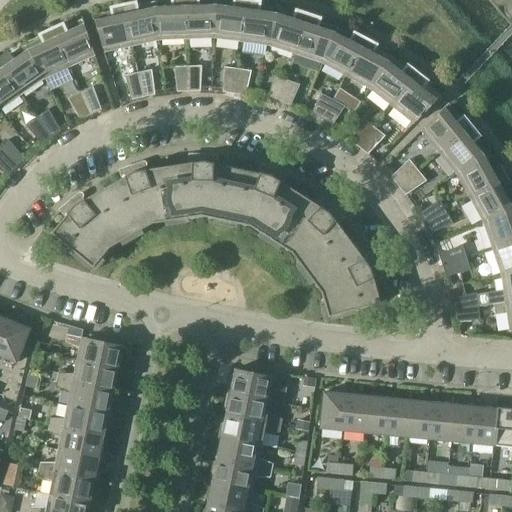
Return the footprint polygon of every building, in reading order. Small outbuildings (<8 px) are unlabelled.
[(155,4),(159,40),(187,39),(185,0),(179,0),(180,3),(155,4)] [(185,0),(187,39),(214,38),(216,1),(191,2),(190,0),(185,0)] [(214,38),(242,41),(247,1),(242,0),(241,0),(241,5),(216,1),(214,38)] [(247,1),(242,41),(269,45),(277,10),(252,6),(253,1),(247,1)] [(132,46),(159,40),(155,4),(130,9),(129,4),(123,5),(132,46)] [(104,52),(132,46),(123,5),(118,7),(119,12),(93,17),(104,52)] [(277,10),(269,45),(295,54),(308,15),(303,13),(301,18),(277,10)] [(295,54),(322,62),(336,29),(312,21),(314,16),(308,15),(295,54)] [(51,30),(69,67),(95,55),(83,21),(59,32),(57,27),(51,30)] [(336,29),(322,62),(346,75),(366,39),(361,37),(358,41),(336,29)] [(26,47),(44,79),(69,67),(51,30),(46,32),(49,37),(26,47)] [(366,39),(346,75),(370,88),(390,58),(368,46),(370,42),(366,39)] [(44,79),(26,47),(5,62),(2,58),(0,59),(0,64),(21,94),(44,79)] [(392,106),(418,73),(413,70),(410,74),(390,58),(370,88),(392,106)] [(0,109),(21,94),(0,64),(0,109)] [(188,67),(189,92),(200,91),(202,66),(188,67)] [(189,92),(188,67),(174,67),(177,92),(189,92)] [(223,92),(234,94),(238,69),(224,67),(223,92)] [(252,71),(238,69),(234,94),(246,96),(252,71)] [(144,98),(155,95),(152,70),(138,73),(144,98)] [(132,100),(144,98),(138,73),(125,76),(132,100)] [(414,123),(439,97),(419,81),(422,77),(418,73),(392,106),(414,123)] [(268,101),(279,104),(287,80),(274,76),(268,101)] [(300,85),(287,80),(279,104),(290,108),(300,85)] [(91,115),(101,110),(93,87),(80,93),(91,115)] [(80,120),(91,115),(80,93),(68,98),(80,120)] [(311,117),(321,122),(333,100),(321,94),(311,117)] [(345,107),(333,100),(321,122),(331,128),(345,107)] [(440,153),(472,127),(468,123),(464,126),(448,105),(422,131),(440,153)] [(51,138),(61,131),(48,109),(37,117),(51,138)] [(42,145),(51,138),(37,117),(26,125),(42,145)] [(350,140),(359,147),(375,128),(364,119),(350,140)] [(475,131),(472,127),(440,153),(457,174),(487,154),(471,134),(475,131)] [(386,136),(375,128),(359,147),(368,154),(386,136)] [(0,151),(16,167),(25,159),(8,140),(0,148),(0,151)] [(0,168),(8,176),(16,167),(0,151),(0,168)] [(499,176),(487,154),(457,174),(471,198),(506,178),(504,174),(499,176)] [(226,221),(237,168),(214,163),(214,156),(201,155),(201,161),(192,162),(192,163),(169,166),(177,220),(201,216),(226,221)] [(399,186),(418,170),(409,160),(391,177),(399,186)] [(177,220),(169,166),(145,170),(143,163),(131,167),(133,172),(125,177),(105,189),(131,236),(153,224),(177,220)] [(271,240),(300,194),(280,181),(281,181),(273,176),(275,171),(263,166),(260,173),(237,168),(226,221),(250,226),(271,240)] [(427,181),(418,170),(399,186),(406,195),(427,181)] [(471,198),(484,223),(511,210),(511,198),(505,186),(509,183),(506,178),(471,198)] [(131,236),(105,189),(84,200),(79,194),(69,203),(72,207),(67,214),(52,233),(86,262),(93,254),(100,260),(110,248),(131,236)] [(325,201),(320,207),(300,194),(271,240),(292,253),(307,273),(350,240),(336,222),(336,221),(331,214),(335,210),(325,201)] [(418,214),(424,224),(446,212),(439,200),(418,214)] [(493,249),(511,242),(511,210),(484,223),(493,249)] [(430,234),(453,224),(446,212),(424,224),(430,234)] [(350,240),(307,273),(322,293),(326,307),(334,305),(337,315),(381,302),(374,279),(372,270),(377,267),(371,256),(364,259),(350,240)] [(511,242),(493,249),(502,275),(511,272),(511,242)] [(443,266),(466,258),(462,245),(439,255),(443,266)] [(471,271),(466,258),(443,266),(446,277),(471,271)] [(511,272),(502,275),(506,302),(511,301),(511,272)] [(453,310),(478,306),(476,293),(452,299),(453,310)] [(511,301),(506,302),(494,304),(495,315),(508,314),(510,331),(511,330),(511,301)] [(480,320),(478,306),(453,310),(455,322),(480,320)] [(0,342),(8,321),(0,317),(0,342)] [(29,330),(8,321),(0,342),(0,356),(16,363),(29,330)] [(64,325),(63,328),(68,329),(67,335),(65,342),(80,348),(77,361),(117,369),(122,346),(82,338),(83,331),(64,325)] [(181,360),(189,356),(187,352),(186,353),(181,346),(174,350),(174,349),(170,351),(175,359),(176,358),(178,362),(181,360)] [(54,372),(52,379),(57,380),(112,392),(117,369),(77,361),(74,374),(59,373),(54,372)] [(236,369),(231,393),(271,401),(280,403),(283,403),(289,374),(276,372),(275,378),(236,369)] [(39,377),(28,375),(26,386),(36,389),(39,377)] [(304,377),(303,386),(314,388),(315,378),(304,377)] [(70,393),(68,406),(108,414),(112,392),(57,380),(56,387),(70,393)] [(231,393),(226,415),(281,426),(283,420),(277,417),(280,403),(271,401),(231,393)] [(321,428),(343,430),(347,395),(324,393),(321,428)] [(343,430),(365,433),(369,397),(347,395),(343,430)] [(365,433),(386,435),(390,399),(369,397),(365,433)] [(386,435),(408,437),(412,401),(390,399),(386,435)] [(408,437),(430,439),(433,404),(412,401),(408,437)] [(430,439),(452,441),(455,406),(433,404),(430,439)] [(103,436),(108,414),(68,406),(65,418),(49,418),(48,425),(103,436)] [(452,441),(473,443),(477,408),(455,406),(452,441)] [(473,443),(495,445),(498,410),(497,410),(477,408),(473,443)] [(495,445),(511,447),(511,409),(497,408),(497,410),(498,410),(495,445)] [(226,415),(221,437),(261,446),(264,433),(280,433),(281,426),(226,415)] [(26,420),(18,418),(15,430),(23,432),(26,420)] [(297,420),(296,428),(308,431),(309,422),(297,420)] [(61,438),(59,450),(99,459),(103,436),(48,425),(47,432),(61,438)] [(259,458),(261,446),(221,437),(217,460),(272,471),(273,464),(259,458)] [(297,440),(295,453),(306,455),(308,442),(297,440)] [(94,481),(99,459),(59,450),(56,463),(40,463),(39,469),(94,481)] [(293,465),(304,466),(306,455),(295,453),(293,465)] [(217,460),(212,482),(252,490),(255,478),(270,478),(272,471),(217,460)] [(326,473),(339,474),(340,464),(327,463),(326,473)] [(353,466),(340,464),(339,474),(352,475),(353,466)] [(369,477),(382,478),(383,469),(370,467),(369,477)] [(457,476),(456,486),(468,487),(469,477),(470,469),(457,468),(457,476)] [(89,503),(94,481),(39,469),(37,476),(52,482),(49,495),(89,503)] [(396,470),(383,469),(382,478),(395,480),(396,470)] [(412,481),(425,483),(426,473),(413,472),(412,481)] [(426,473),(425,483),(438,484),(439,474),(426,473)] [(20,478),(4,475),(2,485),(18,488),(20,478)] [(469,477),(468,487),(481,488),(482,478),(469,477)] [(317,488),(330,489),(331,479),(318,478),(317,488)] [(344,481),(331,479),(330,489),(343,490),(344,481)] [(511,481),(498,480),(497,490),(511,491),(511,486),(511,481)] [(212,482),(208,504),(244,511),(263,511),(264,509),(250,503),(252,490),(212,482)] [(360,492),(373,493),(374,484),(361,482),(360,492)] [(288,483),(286,497),(299,498),(301,485),(288,483)] [(387,485),(374,484),(373,493),(386,495),(387,485)] [(395,486),(394,496),(397,496),(403,496),(404,487),(395,486)] [(403,496),(415,498),(416,488),(404,487),(403,496)] [(430,489),(416,488),(415,498),(429,499),(430,489)] [(447,501),(459,502),(460,492),(448,491),(447,501)] [(473,493),(460,492),(459,502),(472,503),(473,493)] [(11,511),(14,503),(10,496),(1,494),(0,497),(0,511),(11,511)] [(87,511),(89,503),(49,495),(47,507),(31,507),(30,511),(87,511)] [(490,505),(502,506),(503,496),(491,495),(490,505)] [(511,497),(503,496),(502,506),(511,507),(511,497)]
